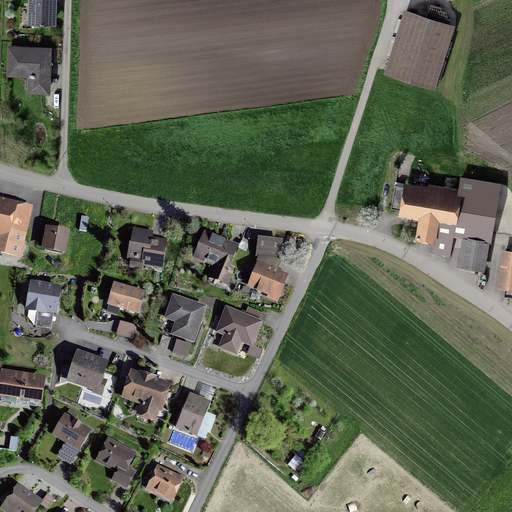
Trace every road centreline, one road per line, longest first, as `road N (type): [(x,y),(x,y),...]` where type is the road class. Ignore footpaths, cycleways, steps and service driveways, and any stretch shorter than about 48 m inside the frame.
road 1 (unclassified): [(62,187),(325,229)]
road 2 (track): [(392,0),(325,229)]
road 3 (unclassified): [(325,229),(400,250),(511,323)]
road 4 (unclassified): [(71,336),(253,396)]
road 5 (unclassified): [(62,187),(68,0)]
road 6 (unclassified): [(253,396),(325,229)]
road 7 (unclassified): [(196,511),(253,396)]
